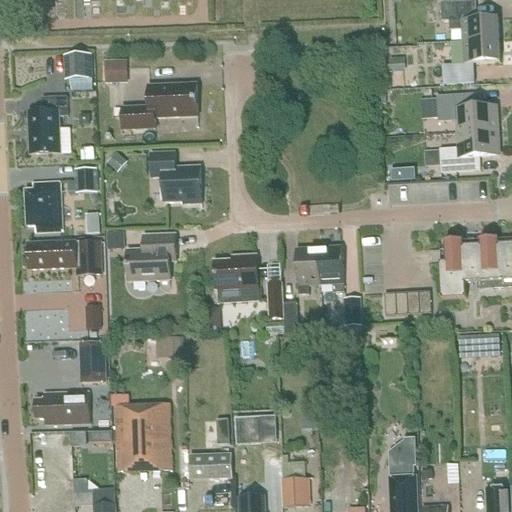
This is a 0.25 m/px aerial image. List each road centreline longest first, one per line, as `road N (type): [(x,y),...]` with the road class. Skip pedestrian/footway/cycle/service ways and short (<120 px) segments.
road 1 (residential): [(241,47),(234,89),(244,216),(288,223),(511,208)]
road 2 (residential): [(20,511),(0,214)]
